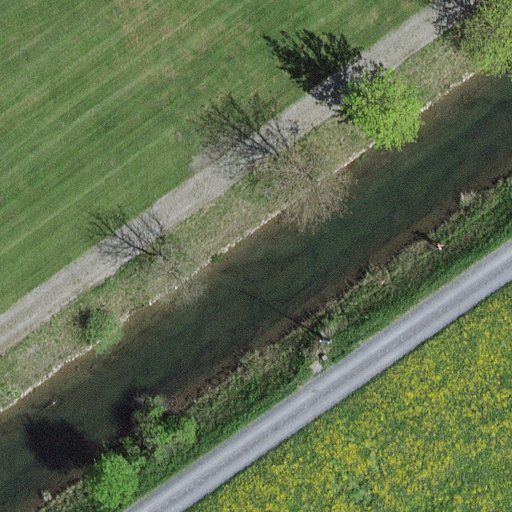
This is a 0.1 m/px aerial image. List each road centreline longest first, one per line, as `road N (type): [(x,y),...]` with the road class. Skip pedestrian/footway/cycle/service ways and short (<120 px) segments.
road 1 (track): [(0,337),(460,0)]
road 2 (track): [(511,268),(160,511)]
